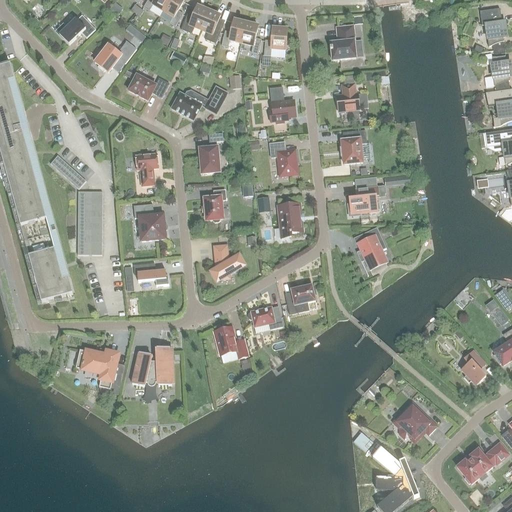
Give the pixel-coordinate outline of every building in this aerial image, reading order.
[(163,12),(170,0),(148,0),(143,9),(149,12),(153,6),(163,12)] [(181,0),(170,0),(163,12),(173,19),(170,25),(175,28),(183,15),(178,12),(185,1),(184,1),(181,0)] [(135,6),(131,11),(135,15),(139,9),(135,6)] [(201,31),(209,13),(198,8),(197,7),(194,15),(189,12),(181,31),(191,35),(194,29),(201,31)] [(139,9),(135,15),(140,18),(144,12),(139,9)] [(507,38),(504,23),(501,24),(499,10),(479,13),(482,27),(485,27),(488,48),(489,48),(496,45),(504,43),(503,38),(506,38),(507,38)] [(219,18),(209,13),(201,31),(208,34),(205,41),(215,45),(223,27),(217,24),(220,17),(219,18)] [(76,21),(67,29),(64,26),(56,33),(69,47),(82,35),(86,40),(95,31),(82,17),(77,22),(76,21)] [(241,45),(246,25),(234,22),(234,21),(231,34),(225,33),(221,47),(228,49),(230,42),(241,45)] [(246,25),(241,45),(253,47),(251,54),(257,56),(261,41),(255,40),(258,27),(257,28),(246,25)] [(331,45),(331,49),(330,49),(330,52),(332,52),(332,53),(330,53),(331,60),(333,60),(333,62),(355,59),(352,28),(337,30),(339,44),(331,45)] [(273,30),(272,29),(271,42),(265,42),(264,57),(270,58),(271,50),(286,51),(287,32),(273,30)] [(145,39),(137,33),(133,38),(142,44),(145,39)] [(108,75),(119,60),(125,65),(136,50),(126,43),(118,54),(108,47),(95,64),(99,67),(97,69),(103,73),(104,72),(108,75)] [(211,65),(212,58),(202,57),(201,64),(211,65)] [(493,78),(485,80),(486,89),(494,88),(495,88),(497,87),(499,86),(501,85),(503,84),(505,83),(507,83),(509,82),(509,78),(511,77),(511,78),(511,77),(511,75),(510,62),(509,62),(510,63),(505,64),(504,58),(505,58),(505,57),(503,57),(501,58),(499,58),(497,58),(495,58),(493,58),(491,58),(492,65),(491,66),(493,78)] [(15,82),(10,66),(0,68),(0,153),(41,304),(73,296),(69,280),(63,281),(9,83),(15,82)] [(127,72),(123,79),(131,83),(133,84),(136,77),(127,72)] [(369,74),(361,75),(362,83),(370,83),(369,74)] [(162,100),(169,86),(159,80),(155,87),(136,77),(133,84),(131,83),(127,90),(129,91),(128,93),(136,96),(135,97),(140,99),(148,103),(152,95),(162,100)] [(231,91),(241,90),(240,77),(229,78),(231,91)] [(344,97),(337,98),(338,113),(349,112),(349,113),(357,112),(357,111),(359,111),(358,96),(355,96),(354,86),(342,87),(343,93),(344,93),(344,97)] [(270,124),(275,123),(276,126),(284,125),(283,122),(288,122),(288,119),(295,118),(294,103),(284,104),(282,89),(269,90),(272,114),(269,114),(270,124)] [(511,91),(485,95),(487,107),(496,105),(498,119),(493,120),(494,129),(496,129),(497,129),(498,129),(498,128),(499,128),(500,128),(501,127),(502,127),(502,126),(503,126),(504,126),(504,125),(505,125),(506,125),(507,124),(508,124),(509,123),(510,123),(511,123),(511,122),(511,91)] [(180,95),(171,110),(193,122),(201,107),(205,109),(204,110),(216,116),(222,104),(211,98),(207,104),(190,95),(186,96),(185,97),(180,95)] [(246,137),(245,129),(236,130),(237,138),(246,137)] [(511,130),(479,135),(479,136),(483,136),(484,135),(486,149),(502,147),(505,167),(506,167),(509,166),(511,164),(511,130)] [(362,164),(361,146),(366,145),(365,132),(351,133),(352,141),(341,142),(344,166),(362,164)] [(210,150),(200,151),(202,175),(219,173),(216,144),(223,143),(222,135),(209,136),(210,150)] [(259,142),(249,143),(250,151),(260,150),(259,142)] [(280,178),(298,176),(296,161),(298,161),(297,152),(284,153),(283,145),(284,145),(284,144),(269,146),(271,159),(278,159),(280,178)] [(141,188),(155,187),(153,170),(158,170),(157,155),(147,156),(146,155),(138,156),(138,157),(136,158),(137,172),(140,172),(141,188)] [(54,161),(57,165),(59,166),(62,162),(58,157),(54,161)] [(67,166),(62,162),(59,166),(61,168),(63,170),(67,166)] [(72,170),(67,166),(63,170),(64,171),(68,174),(72,170)] [(76,174),(72,170),(68,174),(72,177),(73,178),(76,174)] [(73,178),(75,181),(77,183),(81,179),(76,174),(73,178)] [(489,176),(489,183),(501,183),(500,175),(489,176)] [(412,177),(384,180),(385,188),(413,185),(412,177)] [(77,183),(79,184),(82,187),(86,183),(81,179),(77,183)] [(251,185),(242,186),(243,199),(253,198),(251,185)] [(349,201),(350,206),(348,207),(349,217),(360,216),(360,215),(377,213),(377,210),(378,210),(378,205),(376,205),(376,199),(384,198),(384,195),(385,195),(385,190),(383,190),(383,189),(356,192),(357,201),(349,201)] [(213,223),(215,224),(219,224),(220,222),(220,220),(222,220),(221,202),(226,202),(225,192),(214,193),(214,199),(204,200),(206,222),(213,221),(213,223)] [(258,215),(271,214),(269,200),(256,201),(258,215)] [(142,243),(165,241),(163,217),(153,218),(152,206),(133,208),(135,220),(140,220),(142,243)] [(291,239),(291,235),(302,234),(299,206),(278,208),(281,240),(291,239)] [(365,260),(368,268),(371,273),(388,265),(382,252),(386,250),(382,242),(377,245),(375,239),(380,236),(377,229),(364,235),(367,241),(358,246),(361,252),(356,254),(361,265),(362,264),(361,262),(365,260)] [(257,247),(256,238),(247,239),(248,247),(257,247)] [(239,258),(228,263),(226,247),(215,249),(218,270),(211,274),(217,284),(222,281),(229,280),(229,277),(244,267),(239,258)] [(165,272),(151,273),(150,266),(134,267),(134,277),(137,277),(138,284),(155,282),(156,288),(169,287),(168,278),(166,278),(165,272)] [(134,293),(133,276),(125,277),(127,294),(134,293)] [(294,304),(287,306),(289,317),(310,312),(308,304),(315,303),(314,297),(316,296),(314,288),(312,289),(312,287),(291,292),(294,304)] [(511,303),(503,291),(494,297),(506,313),(511,308),(511,303)] [(491,314),(499,308),(494,301),(486,307),(491,314)] [(499,308),(491,314),(494,318),(502,312),(499,308)] [(250,322),(252,321),(254,329),(269,326),(270,332),(283,329),(280,317),(274,318),(271,309),(251,313),(251,314),(249,315),(248,317),(249,320),(250,322)] [(248,358),(244,343),(235,345),(231,329),(215,334),(215,336),(214,336),(216,343),(217,342),(219,349),(217,349),(219,355),(220,355),(221,357),(223,365),(239,361),(248,358)] [(496,357),(494,358),(499,366),(501,365),(503,367),(511,361),(511,330),(503,336),(508,345),(494,354),(496,357)] [(464,338),(458,331),(454,335),(460,341),(464,338)] [(170,361),(170,349),(157,350),(157,360),(150,360),(151,357),(139,354),(132,386),(144,388),(144,386),(147,386),(148,388),(150,389),(152,389),(153,388),(155,386),(156,384),(158,384),(158,388),(171,387),(171,374),(167,374),(167,372),(170,372),(170,363),(166,363),(166,361),(170,361)] [(76,370),(102,376),(99,389),(110,391),(118,356),(107,353),(106,357),(80,352),(76,370)] [(486,379),(479,372),(485,367),(473,353),(464,361),(468,366),(461,372),(466,377),(464,379),(469,385),(471,383),(476,388),(486,379)] [(243,372),(251,369),(249,361),(240,363),(243,372)] [(122,382),(116,381),(113,391),(120,393),(122,382)] [(437,429),(427,419),(425,421),(412,409),(397,424),(401,428),(400,430),(400,436),(404,440),(410,440),(412,439),(414,441),(423,432),(428,437),(437,429)] [(500,434),(507,448),(511,445),(511,436),(509,430),(500,434)] [(352,442),(365,452),(372,442),(359,432),(352,442)] [(470,485),(471,486),(492,469),(492,468),(495,465),(496,467),(508,456),(499,445),(487,455),(487,456),(484,459),(478,451),(470,458),(471,460),(466,464),(464,462),(456,469),(465,479),(464,481),(468,486),(470,485)] [(381,450),(373,460),(398,480),(376,480),(376,493),(395,493),(377,509),(379,511),(396,511),(412,498),(413,500),(419,498),(417,491),(419,489),(413,482),(406,461),(400,463),(400,465),(381,450)]
